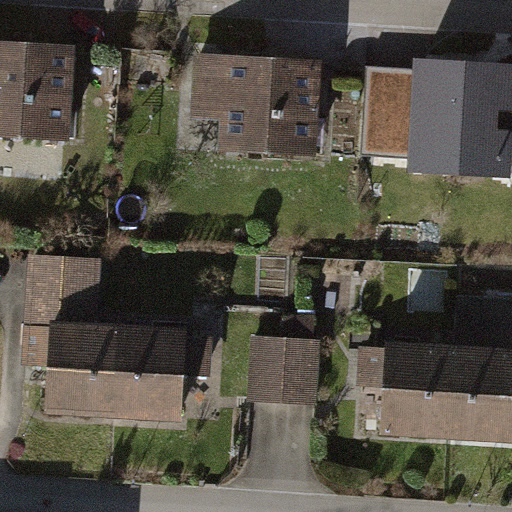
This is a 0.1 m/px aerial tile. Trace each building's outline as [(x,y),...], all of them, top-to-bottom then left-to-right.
[(76,55),(0,50),(0,140),(71,144),(76,55)] [(325,73),(201,66),(198,125),(231,128),(229,162),(319,167),(325,73)] [(511,76),(443,72),(439,131),(473,134),(471,168),(511,170),(511,76)] [(428,84),(391,82),(387,158),(424,160),(428,84)] [(94,272),(34,270),(31,370),(55,371),(53,413),(123,415),(126,332),(92,330),(94,272)] [(511,295),(456,292),(453,338),(511,341),(511,295)] [(126,332),(123,415),(182,417),(183,375),(211,376),(212,348),(184,347),(184,334),(126,332)] [(380,332),(374,428),(511,436),(511,419),(511,341),(453,338),(380,332)] [(291,337),(256,336),(254,398),(289,399),(291,337)] [(327,338),(291,337),(289,399),(325,400),(327,338)]
